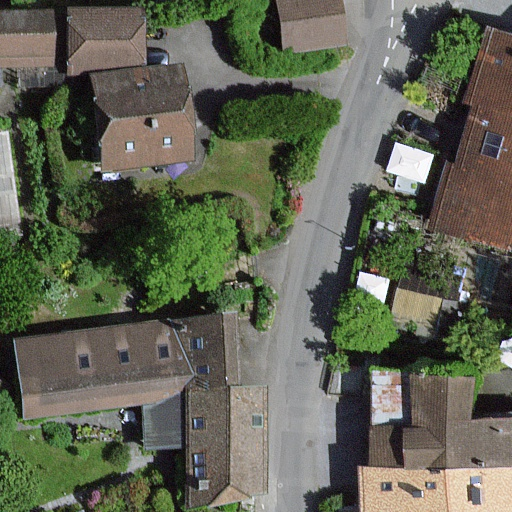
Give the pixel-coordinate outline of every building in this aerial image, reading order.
[(338,0),(282,0),(289,49),(344,42),(338,0)] [(141,9),(72,9),(72,69),(141,69),(141,9)] [(50,14),(0,14),(0,64),(51,64),(50,14)] [(511,35),(485,28),(463,105),(469,107),(452,165),(444,162),(426,225),(511,250),(511,35)] [(191,157),(181,70),(97,79),(107,167),(191,157)] [(0,233),(18,231),(5,135),(0,135),(0,233)] [(261,491),(260,391),(224,392),(220,321),(20,341),(30,413),(193,395),(199,502),(261,491)] [(374,450),(374,467),(511,464),(511,417),(473,418),(473,371),(374,373),(374,419),(374,450)] [(511,511),(511,464),(374,467),(362,466),(364,511),(511,511)]
